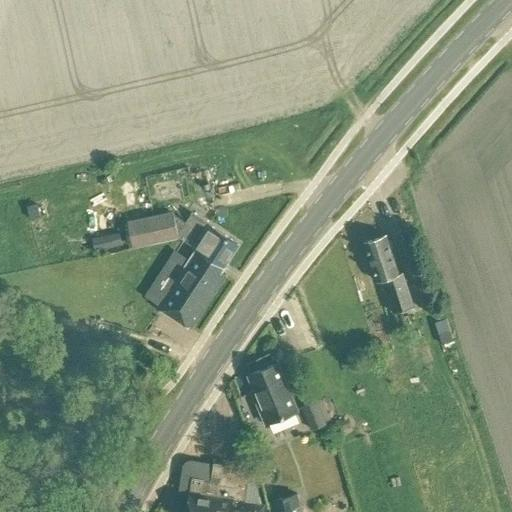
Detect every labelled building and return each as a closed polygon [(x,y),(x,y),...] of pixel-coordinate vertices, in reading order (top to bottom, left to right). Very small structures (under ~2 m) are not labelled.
[(205,223),(200,231),(174,214),(173,209),(127,220),(133,247),(150,243),(178,237),(195,248),(223,266),(237,244),(205,223)] [(123,228),(97,235),(100,247),(127,240),(123,228)] [(394,312),(413,306),(403,272),(399,274),(386,235),(365,242),(377,281),(383,279),(394,312)] [(189,258),(172,248),(151,280),(167,291),(157,306),(191,328),(225,276),(219,272),(223,266),(195,248),(189,258)] [(437,306),(427,309),(431,321),(441,318),(437,306)] [(267,422),(298,409),(278,363),(250,375),(256,389),(253,390),(267,422)] [(316,400),(300,406),(310,430),(326,423),(324,420),(329,418),(321,401),(317,402),(316,400)] [(232,454),(243,456),(244,447),(233,446),(232,454)] [(188,501),(187,511),(186,511),(267,511),(265,501),(260,500),(256,480),(248,479),(250,466),(213,460),(213,461),(189,457),(185,459),(182,462),(176,496),(179,500),(188,501)] [(301,511),(296,493),(271,500),(275,511),(301,511)]
